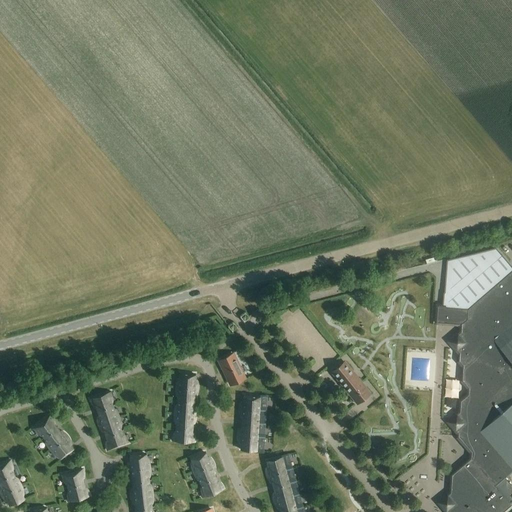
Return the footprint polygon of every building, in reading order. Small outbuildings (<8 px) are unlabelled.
[(456,425),(460,426),(459,437),(472,452),(472,459),(482,450),(505,478),(511,471),(511,268),(495,248),(447,260),(445,292),(444,293),(443,307),(438,307),(437,322),(462,324),(462,335),(460,335),(457,338),(457,340),(456,347),(460,351),(460,361),(464,365),(463,380),(470,388),(469,395),(461,401),(460,420),(457,419),(456,425)] [(219,360),(231,385),(244,378),(232,354),(219,360)] [(371,393),(345,361),(330,373),(356,405),(371,393)] [(196,384),(196,382),(193,382),(194,375),(179,374),(178,388),(174,387),(174,388),(178,388),(177,401),(174,401),(177,402),(177,414),(173,414),(173,415),(177,415),(176,428),(172,427),(172,428),(176,428),(175,441),(172,441),(171,441),(194,443),(194,442),(194,440),(193,438),(193,435),(191,435),(191,429),(193,429),(191,428),(191,422),(194,422),(194,421),(195,419),(195,417),(195,416),(195,414),(195,412),(195,411),(194,409),(192,409),(192,402),(194,403),(194,402),(192,402),(193,396),(195,396),(196,394),(196,392),(196,391),(197,389),(197,387),(196,386),(196,384)] [(107,447),(108,449),(108,450),(129,443),(129,442),(125,443),(121,431),(125,430),(124,430),(121,431),(117,419),(120,417),(117,418),(113,406),(116,405),(116,404),(112,405),(108,393),(112,392),(90,399),(91,399),(91,401),(93,403),(94,405),(96,404),(98,410),(96,411),(96,412),(98,411),(100,417),(98,418),(98,419),(98,421),(99,423),(99,424),(100,426),(101,428),(101,429),(102,430),(105,430),(107,436),(105,436),(105,437),(107,436),(109,442),(107,443),(107,445),(107,447)] [(240,442),(241,443),(243,443),(243,450),(258,451),(258,438),(262,438),(262,437),(259,437),(259,424),(263,424),(259,424),(260,411),(263,411),(264,410),(260,410),(260,397),(245,396),(245,403),(243,403),(242,405),(242,406),(241,408),(241,410),(241,411),(241,413),(242,415),(242,417),(245,417),(244,423),(242,423),(244,424),(244,430),(241,430),(241,431),(240,433),(240,435),(240,436),(240,438),(240,440),(240,442)] [(51,423),(53,422),(52,420),(51,418),(50,416),(32,430),(35,428),(43,438),(40,440),(41,440),(44,438),(52,448),(49,450),(49,451),(52,449),(60,459),(72,450),(68,444),(70,443),(69,441),(68,440),(67,438),(66,437),(65,435),(64,434),(63,433),(61,432),(59,434),(55,429),(57,428),(57,427),(55,428),(51,423)] [(511,491),(511,487),(505,478),(482,450),(472,459),(453,475),(451,493),(439,503),(447,511),(505,511),(511,506),(511,498),(509,494),(511,491)] [(209,455),(208,453),(208,452),(187,460),(187,461),(191,459),(195,471),(192,472),(192,473),(196,472),(200,484),(197,485),(200,484),(205,497),(219,491),(217,485),(219,484),(219,482),(219,480),(218,479),(218,477),(217,476),(216,474),(215,473),(214,471),(212,472),(210,466),(212,466),(211,465),(209,466),(207,460),(209,459),(209,457),(209,455)] [(135,489),(133,489),(132,491),(132,493),(132,495),(132,496),(132,498),(133,500),(133,501),(134,503),(136,503),(137,509),(135,509),(135,510),(137,510),(137,511),(152,511),(152,508),(156,508),(156,507),(152,507),(151,495),(154,494),(151,494),(149,481),(153,481),(153,480),(149,481),(148,468),(152,468),(152,467),(148,468),(147,454),(132,456),(132,463),(130,463),(130,465),(129,466),(129,468),(129,470),(130,471),(130,473),(131,475),(131,476),(134,476),(134,482),(132,483),(134,483),(135,489)] [(296,511),(296,509),(300,508),(299,508),(296,509),(293,496),(296,495),(292,496),(289,484),(293,483),(292,482),(289,483),(285,471),(289,470),(289,469),(285,470),(282,457),(267,461),(269,468),(267,468),(267,470),(267,472),(267,474),(267,475),(268,477),(269,479),(269,480),(270,481),(273,481),(274,487),(272,487),(272,488),(275,487),(276,494),(274,494),(274,496),(274,498),(274,499),(274,501),(275,503),(276,504),(276,506),(277,507),(280,507),(281,511),(296,511)] [(0,487),(0,488),(2,487),(5,492),(3,493),(3,494),(5,493),(8,499),(5,500),(6,502),(6,504),(7,506),(7,507),(28,498),(27,497),(24,499),(19,487),(22,486),(22,485),(19,486),(14,475),(17,473),(13,474),(8,462),(0,465),(0,487)] [(82,472),(82,470),(82,469),(60,475),(60,476),(64,475),(67,487),(64,488),(64,489),(67,488),(71,500),(67,501),(67,502),(89,496),(89,495),(88,493),(87,491),(86,489),(84,490),(82,484),(84,483),(82,483),(80,477),(83,477),(83,474),(82,472)]
